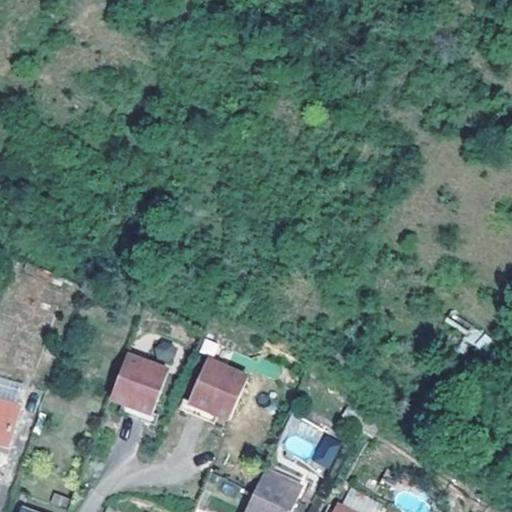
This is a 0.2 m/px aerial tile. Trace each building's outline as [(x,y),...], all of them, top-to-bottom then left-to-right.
[(275,353),(257,348),(253,372),(272,376),(274,372),(305,378),(307,365),(276,356),(275,353)] [(120,352),(106,394),(148,408),(163,366),(120,352)] [(218,420),(230,424),(245,382),(203,367),(189,409),(188,409),(218,420)] [(318,404),(298,394),(292,406),(312,415),(318,404)] [(148,408),(118,399),(115,407),(151,419),(155,409),(148,408)] [(0,447),(5,449),(17,407),(0,402),(0,447)] [(316,417),(321,406),(318,404),(312,415),(316,417)] [(183,406),(179,417),(215,430),(218,420),(188,409),(189,409),(183,406)] [(296,479),(282,471),(273,466),(276,460),(270,457),(244,511),(286,511),(301,481),(296,479)] [(383,511),(359,498),(351,510),(354,511),(383,511)] [(354,511),(351,510),(340,503),(334,511),(354,511)]
